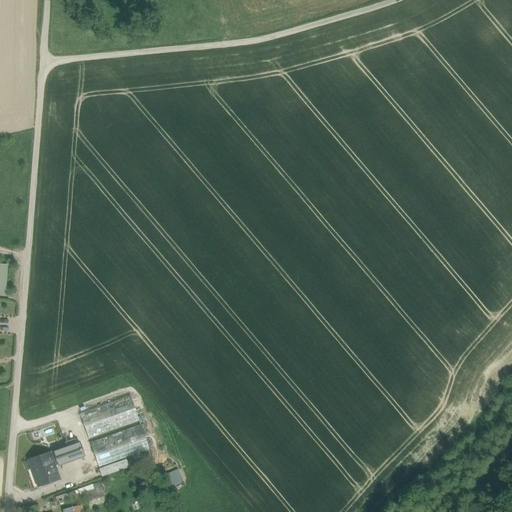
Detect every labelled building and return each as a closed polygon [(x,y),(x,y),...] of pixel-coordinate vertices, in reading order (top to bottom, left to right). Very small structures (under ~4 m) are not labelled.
[(130,396),(79,414),(88,439),(139,421),(130,396)] [(140,424),(90,442),(98,467),(125,458),(149,449),(140,424)] [(79,442),(67,447),(72,460),(84,456),(79,442)] [(67,447),(50,453),(55,466),(72,460),(67,447)] [(50,453),(28,460),(31,469),(34,468),(41,486),(59,479),(55,466),(50,453)] [(125,458),(98,467),(102,477),(129,467),(125,458)] [(176,468),(164,474),(170,487),(182,482),(176,468)] [(86,494),(88,500),(106,494),(101,480),(92,483),(95,491),(86,494)]
